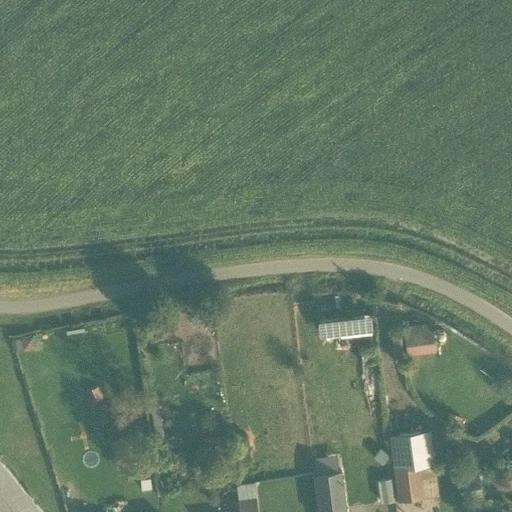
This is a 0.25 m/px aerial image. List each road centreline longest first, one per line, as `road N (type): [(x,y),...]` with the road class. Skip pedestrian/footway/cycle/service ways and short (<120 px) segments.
road 1 (unclassified): [(0,308),(321,263),(430,283),(511,330)]
road 2 (track): [(44,466),(0,311)]
